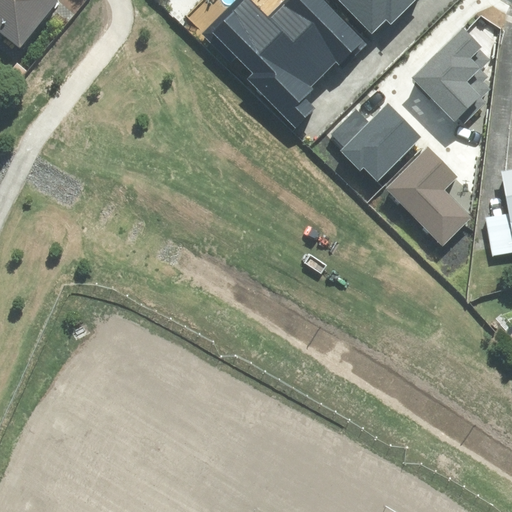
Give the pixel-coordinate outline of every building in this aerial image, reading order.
[(0,0),(0,36),(5,31),(26,49),(66,0),(0,0)] [(286,0),(217,0),(214,1),(216,15),(287,1),(286,0)] [(358,0),(364,6),(298,69),(336,108),(421,26),(396,0),(358,0)] [(440,76),(408,73),(397,148),(440,154),(438,175),(411,170),(403,211),(464,222),(471,181),(470,181),(473,158),(483,160),(488,120),(459,116),(463,86),(439,83),(440,76)] [(511,210),(511,213),(488,218),(495,256),(511,252),(511,171),(506,173),(511,210)]
